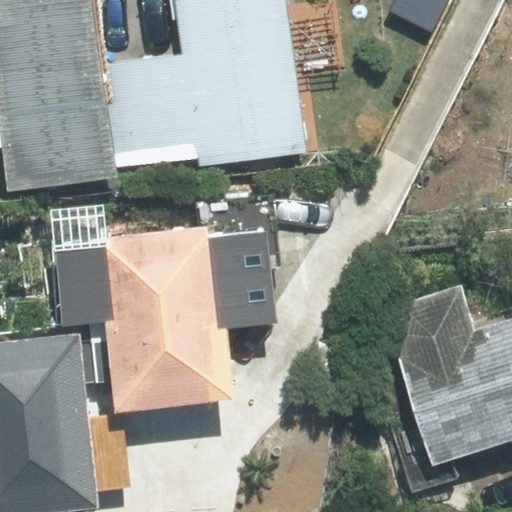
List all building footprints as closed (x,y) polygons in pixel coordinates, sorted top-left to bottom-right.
[(117,161),(104,58),(96,0),(0,0),(0,124),(7,180),(118,165),(117,161)] [(177,0),(184,48),(104,58),(117,161),(198,150),(199,159),(308,145),(290,0),(177,0)] [(237,385),(218,211),(99,224),(100,236),(61,240),(67,297),(106,292),(118,398),(237,385)] [(401,296),(393,327),(434,454),(511,427),(511,308),(477,320),(462,277),(401,296)] [(0,504),(100,493),(81,321),(0,331),(0,504)]
